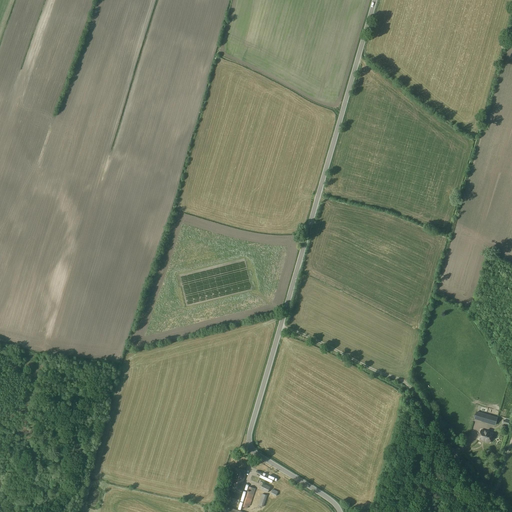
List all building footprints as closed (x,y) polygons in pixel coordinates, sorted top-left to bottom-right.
[(476,419),(475,422),(494,428),(495,424),(476,419)] [(492,433),(481,430),(478,440),(483,441),(489,443),(492,433)] [(241,489),(246,473),(236,470),(231,486),(241,489)] [(268,492),(270,487),(263,484),(260,489),(268,492)] [(249,509),(255,489),(250,487),(243,507),(249,509)] [(239,504),(241,497),(230,493),(228,501),(239,504)] [(263,507),(267,496),(262,494),(259,505),(263,507)]
